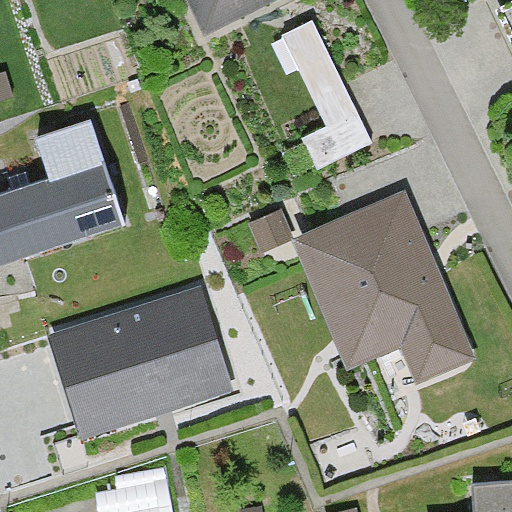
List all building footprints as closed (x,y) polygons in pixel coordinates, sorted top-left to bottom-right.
[(184,0),(206,44),(299,0),(184,0)] [(298,130),(309,162),(368,140),(321,9),(288,21),(324,120),(298,130)] [(0,198),(0,271),(130,225),(94,124),(36,145),(49,182),(0,198)] [(411,200),(295,245),(345,373),(398,351),(413,389),(476,364),(411,200)] [(198,289),(50,335),(82,437),(230,391),(198,289)]
